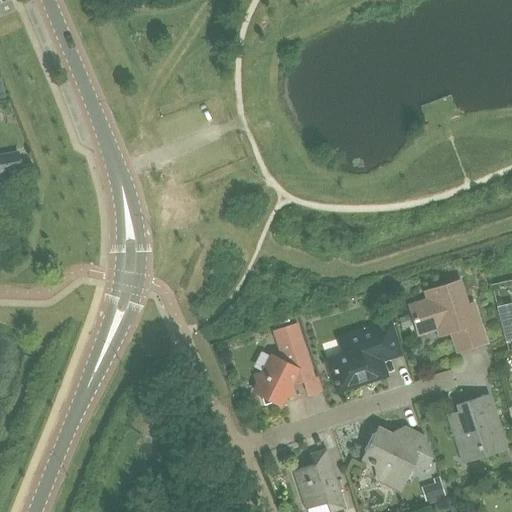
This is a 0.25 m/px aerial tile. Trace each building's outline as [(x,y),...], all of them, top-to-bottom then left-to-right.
[(18,151),(0,153),(0,174),(22,171),(18,151)] [(441,335),(450,332),(456,352),(485,342),(473,304),(467,306),(459,282),(423,293),(426,301),(411,306),(419,333),(438,327),(441,335)] [(337,340),(342,356),(328,361),(338,390),(386,375),(380,356),(399,350),(390,323),(337,340)] [(511,340),(511,324),(502,327),(506,342),(511,340)] [(255,375),(258,384),(255,391),(262,395),(265,404),(274,401),(282,405),(286,398),(294,395),(291,384),(303,381),(308,395),(323,391),(318,375),(314,376),(298,327),(280,333),(288,360),(285,362),(273,355),(264,372),(255,375)] [(461,412),(449,416),(461,453),(473,450),(476,457),(506,447),(489,396),(459,406),(461,412)] [(374,433),(362,456),(361,460),(373,466),(376,480),(398,492),(413,460),(426,467),(431,456),(425,437),(422,436),(411,438),(408,443),(382,431),(374,433)] [(314,463),(293,470),(305,509),(326,502),(329,511),(330,511),(345,507),(326,449),(311,454),(314,463)] [(426,500),(445,496),(441,479),(421,484),(426,500)]
